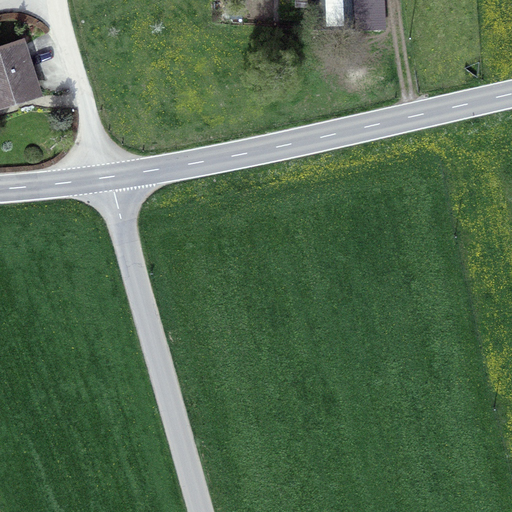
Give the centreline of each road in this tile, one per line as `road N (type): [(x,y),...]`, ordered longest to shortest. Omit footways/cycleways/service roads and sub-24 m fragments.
road 1 (tertiary): [(108,176),(511,96)]
road 2 (unclassified): [(108,176),(202,511)]
road 3 (unclassified): [(108,176),(55,0)]
